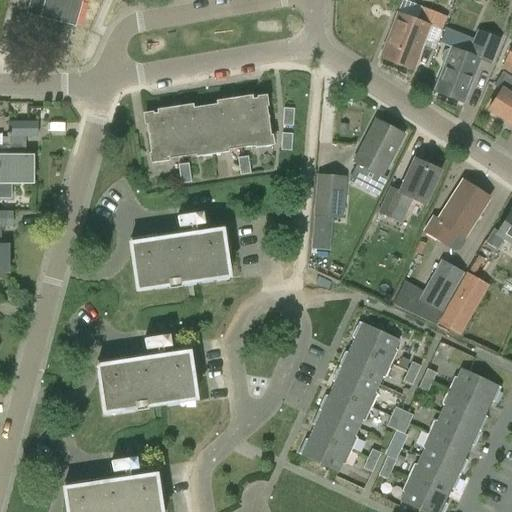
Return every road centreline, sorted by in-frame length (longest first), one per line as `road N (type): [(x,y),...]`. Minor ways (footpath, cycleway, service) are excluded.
road 1 (residential): [(0,480),(106,80)]
road 2 (residential): [(511,174),(320,46)]
road 3 (residential): [(106,80),(320,46)]
road 4 (residential): [(106,80),(116,39),(136,23),(270,0)]
road 5 (residential): [(272,301),(294,309),(294,345),(264,412),(246,426)]
road 6 (residential): [(246,426),(237,414),(229,342),(251,309),(272,301)]
